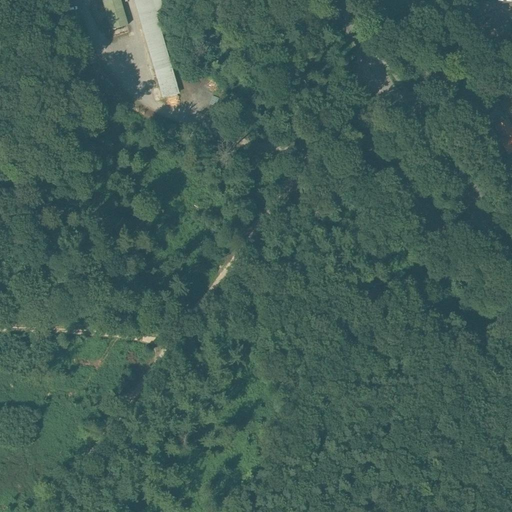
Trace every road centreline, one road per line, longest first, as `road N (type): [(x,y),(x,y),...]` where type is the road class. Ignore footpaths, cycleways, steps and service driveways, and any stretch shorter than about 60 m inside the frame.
road 1 (track): [(267,197),(291,242),(370,286),(464,309),(511,352)]
road 2 (track): [(163,336),(267,197),(355,106)]
road 3 (track): [(309,153),(160,114),(144,100),(126,0)]
road 4 (track): [(163,336),(46,511)]
road 5 (unclassified): [(395,103),(511,254)]
road 6 (track): [(355,106),(430,218),(447,223),(474,207)]
road 7 (track): [(0,334),(163,336)]
road 8 (unclassified): [(395,103),(511,50)]
